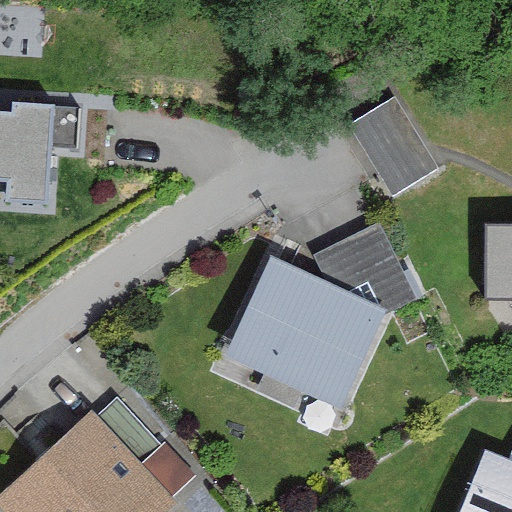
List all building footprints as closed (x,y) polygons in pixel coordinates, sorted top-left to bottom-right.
[(440,176),(394,103),(346,133),(392,206),(440,176)] [(71,158),(73,113),(2,109),(1,122),(0,121),(0,207),(40,210),(43,156),(71,158)] [(511,234),(477,234),(477,310),(511,310),(511,234)] [(324,297),(378,323),(409,309),(374,235),(309,264),(324,297)] [(331,419),(378,323),(324,297),(265,268),(218,363),(331,419)] [(0,511),(167,511),(171,509),(167,505),(192,483),(164,451),(159,456),(117,408),(93,428),(87,421),(0,498),(0,511)] [(511,511),(511,446),(502,470),(477,459),(454,511),(511,511)]
